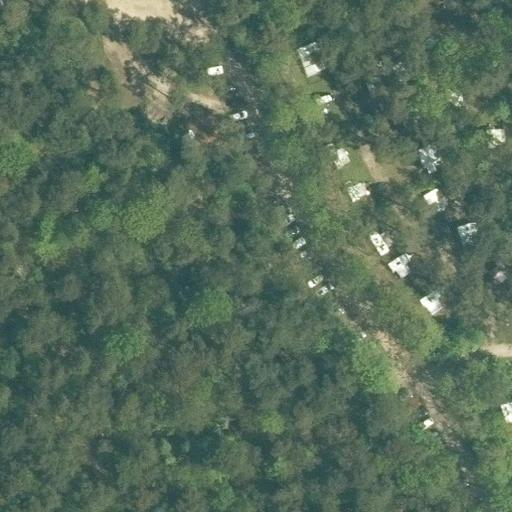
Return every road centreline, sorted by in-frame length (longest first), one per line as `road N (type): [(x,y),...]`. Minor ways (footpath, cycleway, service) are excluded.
road 1 (track): [(421,388),(327,260),(222,47),(195,21),(144,0)]
road 2 (track): [(502,351),(440,253),(397,214),(335,93)]
road 3 (track): [(490,511),(421,388)]
